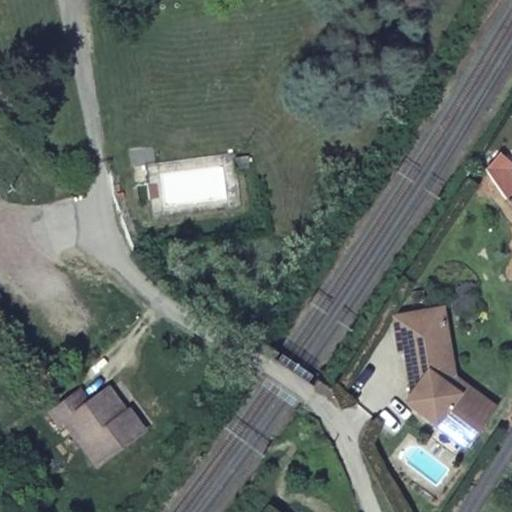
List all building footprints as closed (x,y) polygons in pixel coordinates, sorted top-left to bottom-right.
[(244,145),(248,160),(260,158),(258,142),(244,145)] [(456,396),(463,387),(454,381),(437,312),(396,321),(409,388),(410,393),(421,401),(414,409),(462,446),(483,416),(456,396)] [(82,387),(74,372),(43,389),(53,407),(58,404),(85,449),(134,422),(121,399),(117,403),(102,376),(82,387)] [(490,407),(463,387),(456,396),(483,416),(484,416),(490,407)] [(421,401),(410,393),(404,401),(414,409),(421,401)]
